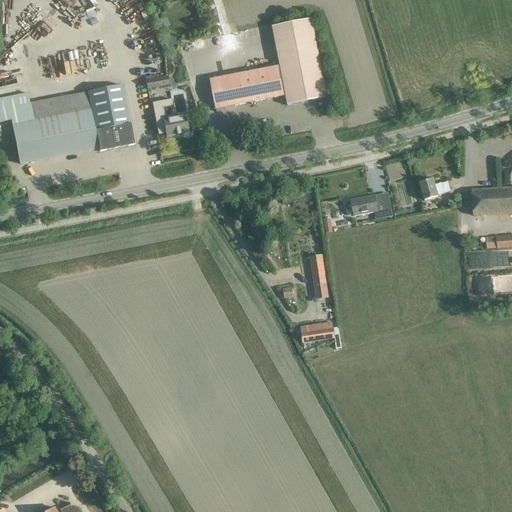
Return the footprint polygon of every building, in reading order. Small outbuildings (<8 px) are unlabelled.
[(270,97),(285,94),(287,106),(307,102),(327,98),(311,19),(272,27),(279,65),(209,79),(215,109),(270,97)] [(147,89),(169,84),(168,76),(145,81),(147,89)] [(0,98),(0,122),(12,121),(21,165),(133,142),(122,86),(29,104),(26,93),(0,98)] [(166,135),(186,131),(183,115),(163,118),(166,135)] [(437,194),(443,192),(441,184),(435,186),(433,179),(418,184),(424,202),(438,197),(437,194)] [(511,188),(471,191),(473,217),(511,215),(511,188)] [(377,217),(386,215),(383,203),(375,205),(373,196),(350,202),(354,218),(376,212),(377,217)] [(511,237),(496,238),(485,239),(486,249),(497,249),(511,248),(511,237)] [(310,258),(316,300),(328,298),(322,256),(310,258)] [(292,298),(291,289),(283,290),(284,299),(292,298)] [(338,328),(331,329),(330,324),(314,326),(315,332),(311,332),(311,327),(300,329),(300,334),(302,344),(326,341),(326,340),(333,339),(340,338),(338,328)] [(58,508),(60,511),(62,511),(71,508),(68,502),(58,508)]
